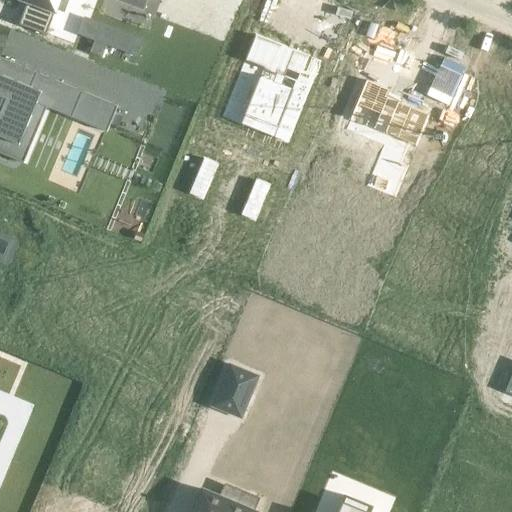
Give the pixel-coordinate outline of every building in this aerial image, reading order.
[(22,0),(28,2),(19,25),(46,35),(56,9),(64,12),(67,0),(22,0)] [(309,56),(256,34),(245,61),(264,68),(261,76),(260,76),(250,100),(292,118),(288,126),(293,129),(315,77),(310,75),(308,78),(302,75),(309,56)] [(126,35),(120,51),(136,57),(142,41),(126,35)] [(94,41),(90,53),(102,58),(107,46),(94,41)] [(0,137),(22,146),(39,104),(76,120),(86,93),(0,57),(0,137)] [(389,89),(366,80),(347,125),(389,142),(377,173),(400,183),(407,166),(406,166),(405,166),(399,164),(408,143),(414,146),(415,147),(429,114),(386,96),(389,89)] [(114,114),(110,124),(118,127),(122,117),(114,114)] [(475,129),(437,222),(468,235),(481,205),(511,217),(511,139),(507,137),(505,141),(475,129)] [(257,164),(249,183),(268,191),(275,172),(257,164)] [(0,260),(5,263),(14,240),(0,234),(0,260)] [(230,365),(212,407),(241,419),(258,377),(230,365)] [(96,415),(70,477),(97,488),(101,479),(114,485),(110,494),(137,505),(178,406),(148,394),(142,409),(149,412),(132,454),(110,445),(119,424),(96,415)] [(255,511),(238,505),(243,493),(226,486),(221,498),(202,490),(192,511),(255,511)] [(370,511),(372,507),(345,496),(337,511),(370,511)]
